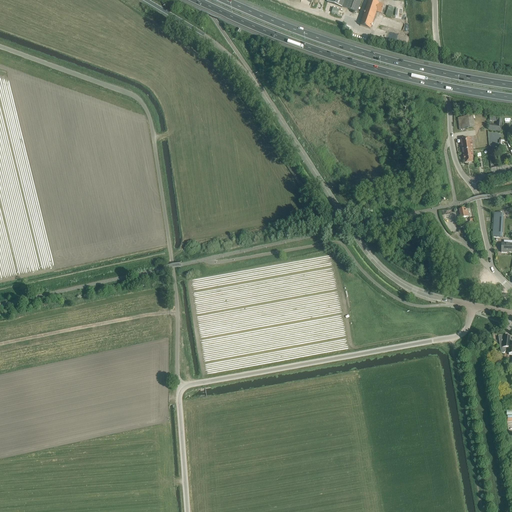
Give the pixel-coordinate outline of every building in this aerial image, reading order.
[(328,0),(327,2),(342,8),(357,13),(358,8),(361,0),(328,0)] [(368,0),(360,25),(371,29),(376,12),(381,13),(384,4),(370,0),(368,0)] [(388,6),(386,15),(392,17),(394,8),(388,6)] [(490,115),(490,116),(490,121),(497,121),(496,123),(490,122),(489,130),(502,131),(503,116),(490,115)] [(475,128),(473,116),(457,118),(459,130),(475,128)] [(463,152),(473,150),(471,138),(461,140),(463,152)] [(473,150),(463,152),(465,163),(473,162),(472,155),(474,154),(473,150)] [(465,209),(459,210),(461,218),(470,216),(468,210),(465,211),(465,209)] [(500,237),(501,214),(494,213),(493,237),(500,237)] [(511,240),(504,240),(504,244),(502,244),(502,252),(507,253),(507,252),(511,252),(511,240)] [(511,354),(511,340),(511,337),(498,336),(501,352),(501,353),(502,353),(502,354),(503,354),(504,353),(505,352),(505,351),(505,349),(505,348),(509,349),(509,354),(511,354)]
